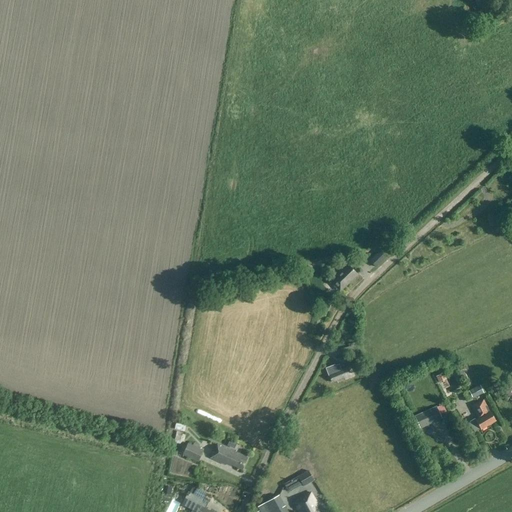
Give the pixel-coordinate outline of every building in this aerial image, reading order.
[(369,262),(375,267),(385,258),(381,254),(376,255),(369,262)] [(347,266),(330,282),(340,293),(357,276),(347,266)] [(348,345),(350,353),(360,351),(358,343),(348,345)] [(354,377),(350,368),(341,372),(339,366),(335,367),(335,366),(326,370),(332,383),(345,378),(345,380),(354,377)] [(446,371),(450,378),(458,373),(454,367),(446,371)] [(492,380),(481,386),(485,393),(496,387),(492,380)] [(479,386),(469,391),(472,399),(483,394),(479,386)] [(474,433),(480,430),(481,431),(495,422),(489,412),(489,413),(483,401),(470,408),(474,415),(476,415),(478,419),(475,421),(474,420),(468,423),(474,433)] [(414,416),(420,429),(442,419),(436,406),(414,416)] [(188,444),(182,455),(198,463),(203,451),(188,444)] [(217,445),(210,460),(225,466),(226,464),(242,471),(247,459),(217,445)] [(308,472),(298,477),(304,487),(314,482),(308,472)] [(318,511),(317,508),(319,507),(312,493),(294,502),(299,511),(318,511)] [(286,511),(278,496),(262,505),(265,511),(286,511)]
